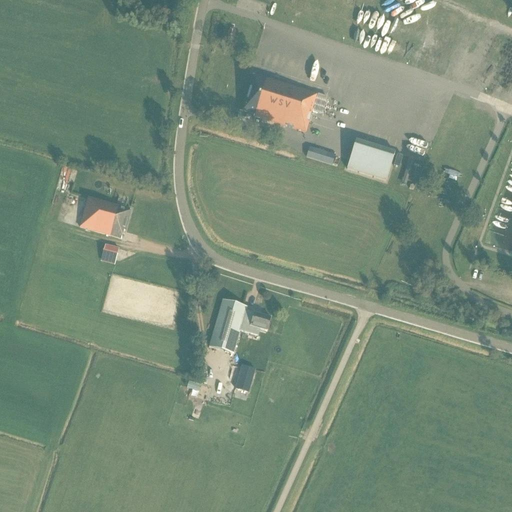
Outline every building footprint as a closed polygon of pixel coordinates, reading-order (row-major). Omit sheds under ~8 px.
[(254,75),(244,104),(242,112),(255,116),(254,117),(306,133),(317,95),(254,75)] [(386,182),(395,153),(356,141),(347,170),(386,182)] [(332,166),(335,156),(310,148),(307,158),(332,166)] [(124,232),(131,210),(88,198),(79,228),(121,240),(124,232)] [(119,249),(104,245),(101,258),(116,262),(119,249)] [(224,302),(210,349),(235,356),(241,332),(249,334),(251,327),(266,332),(270,319),(254,314),(253,315),(245,312),(247,308),(224,302)] [(243,366),(236,389),(249,393),(256,369),(243,366)] [(224,399),(229,400),(233,381),(221,378),(218,393),(205,390),(202,400),(222,404),(224,399)] [(187,383),(186,391),(199,393),(200,385),(187,383)]
